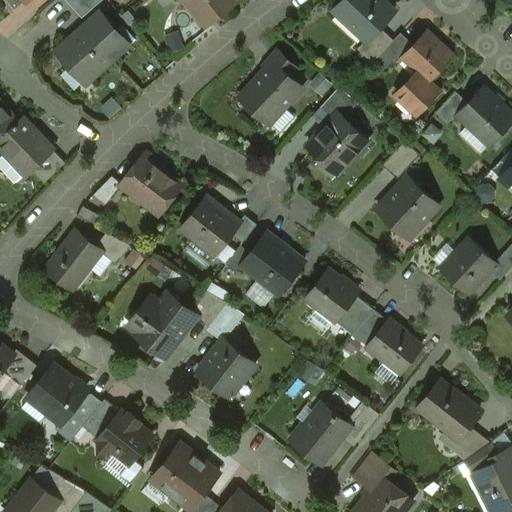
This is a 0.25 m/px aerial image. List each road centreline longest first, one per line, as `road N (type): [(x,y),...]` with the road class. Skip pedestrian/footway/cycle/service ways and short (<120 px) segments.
road 1 (residential): [(454,333),(150,114)]
road 2 (residential): [(315,502),(0,302)]
road 3 (residential): [(286,0),(150,114)]
road 4 (residential): [(108,151),(0,270)]
road 5 (residential): [(0,63),(108,151)]
